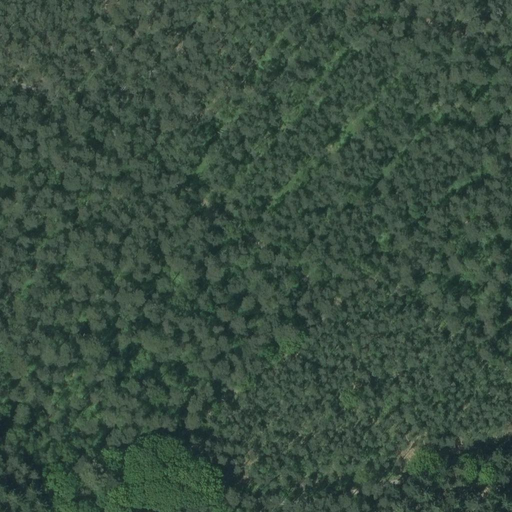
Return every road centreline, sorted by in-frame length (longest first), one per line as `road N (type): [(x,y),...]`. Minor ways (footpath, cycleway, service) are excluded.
road 1 (track): [(0,70),(90,100),(340,303)]
road 2 (track): [(86,511),(340,303)]
road 3 (track): [(511,449),(321,498),(207,507)]
road 4 (track): [(340,303),(436,225),(511,213)]
road 5 (track): [(158,0),(49,86)]
